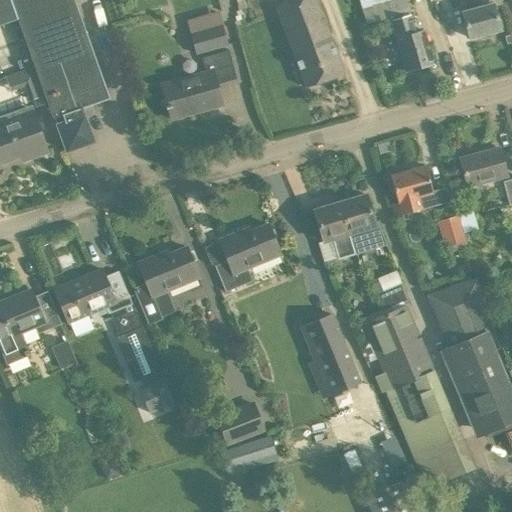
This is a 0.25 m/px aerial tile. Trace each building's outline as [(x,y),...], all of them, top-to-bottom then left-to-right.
[(9,0),(0,0),(0,25),(17,19),(9,0)] [(38,78),(43,93),(52,118),(54,118),(66,151),(90,143),(91,141),(91,139),(83,116),(89,114),(91,113),(91,112),(91,110),(90,105),(109,98),(73,0),(9,0),(17,19),(30,55),(38,78)] [(306,88),(343,74),(315,0),(289,0),(275,5),(306,88)] [(359,0),(367,24),(409,11),(405,0),(359,0)] [(474,0),(477,9),(462,14),(468,39),(500,30),(493,7),(500,5),(498,0),(474,0)] [(409,16),(391,21),(406,71),(433,64),(423,31),(414,33),(409,16)] [(196,54),(227,46),(221,25),(190,34),(196,54)] [(206,72),(161,85),(171,120),(222,105),(216,85),(236,79),(228,50),(201,58),(206,72)] [(38,78),(23,83),(29,98),(43,93),(38,78)] [(29,159),(47,153),(32,111),(13,117),(15,122),(0,127),(0,164),(27,155),(29,159)] [(467,188),(506,177),(498,148),(459,159),(467,188)] [(425,166),(390,176),(398,203),(391,205),(394,216),(402,214),(403,220),(423,214),(418,197),(432,193),(425,166)] [(509,205),(511,204),(511,179),(503,182),(509,205)] [(339,203),(355,253),(384,244),(376,224),(374,225),(365,195),(339,203)] [(355,253),(339,203),(327,207),(326,202),(316,205),(317,210),(314,211),(323,241),(333,238),(339,258),(355,253)] [(445,247),(465,242),(458,216),(438,222),(445,247)] [(252,281),(247,269),(279,255),(267,224),(250,232),(248,228),(219,240),(227,260),(214,266),(225,293),(252,281)] [(152,297),(198,278),(185,248),(168,255),(167,252),(137,264),(145,283),(132,289),(148,325),(162,319),(152,297)] [(465,273),(472,271),(469,261),(462,263),(465,273)] [(397,269),(379,276),(384,288),(402,280),(397,269)] [(134,383),(160,372),(132,305),(131,305),(117,272),(103,278),(100,271),(53,290),(67,323),(104,308),(107,315),(109,314),(119,338),(115,339),(134,383)] [(511,421),(511,398),(485,333),(492,330),(476,278),(426,294),(434,313),(447,307),(453,323),(440,328),(483,433),(511,421)] [(379,312),(406,301),(399,285),(382,292),(378,282),(368,286),(379,312)] [(31,290),(0,302),(0,350),(6,366),(30,356),(21,333),(34,328),(37,334),(61,325),(48,292),(34,297),(31,290)] [(374,337),(357,343),(365,363),(382,356),(388,371),(374,377),(379,390),(383,389),(415,465),(424,489),(472,469),(462,445),(405,308),(368,323),(374,337)] [(331,316),(301,327),(329,395),(359,383),(331,316)] [(68,341),(52,348),(60,370),(77,363),(68,341)] [(164,381),(140,391),(150,414),(174,404),(164,381)] [(253,401),(214,417),(225,446),(265,430),(253,401)] [(116,451),(129,446),(123,431),(110,436),(116,451)] [(275,455),(269,436),(221,451),(226,470),(275,455)] [(107,480),(120,474),(114,461),(102,466),(107,480)] [(414,511),(401,481),(364,497),(370,511),(414,511)]
